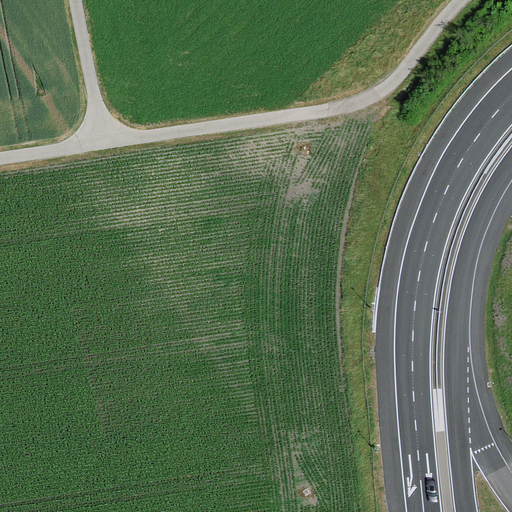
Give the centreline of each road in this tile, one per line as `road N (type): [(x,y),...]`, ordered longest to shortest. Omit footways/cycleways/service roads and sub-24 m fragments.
road 1 (track): [(0,157),(360,101),(403,67),(458,0)]
road 2 (motorway): [(511,95),(454,169),(416,280),(410,364),(424,511)]
road 3 (motorway): [(454,390),(464,270),(511,166)]
road 4 (track): [(76,0),(103,142)]
road 5 (motorway): [(467,511),(454,390)]
road 6 (motorway): [(511,495),(454,390)]
